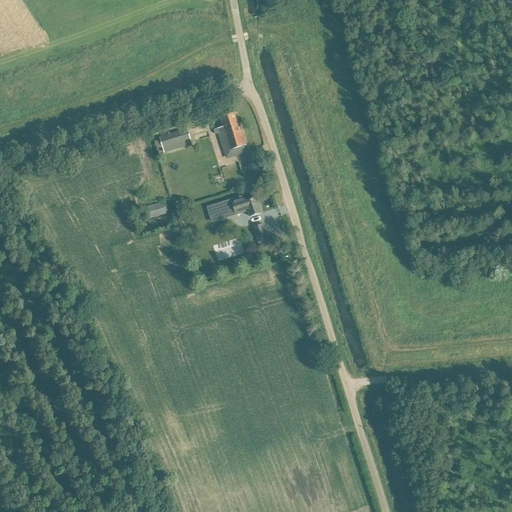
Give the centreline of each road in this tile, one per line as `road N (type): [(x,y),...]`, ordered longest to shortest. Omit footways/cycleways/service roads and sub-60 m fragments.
road 1 (unclassified): [(348,385),(252,87)]
road 2 (unclassified): [(0,165),(252,87)]
road 3 (unclassified): [(348,385),(511,370)]
road 4 (unclassified): [(384,511),(348,385)]
